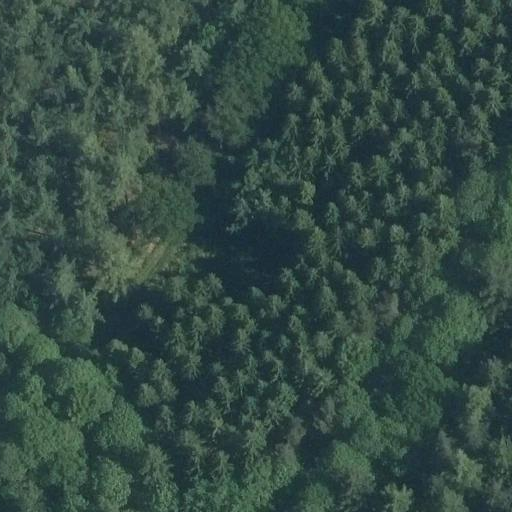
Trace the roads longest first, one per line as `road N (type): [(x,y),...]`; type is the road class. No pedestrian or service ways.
road 1 (track): [(67,389),(343,0)]
road 2 (track): [(0,322),(190,511)]
road 3 (track): [(511,341),(389,511)]
